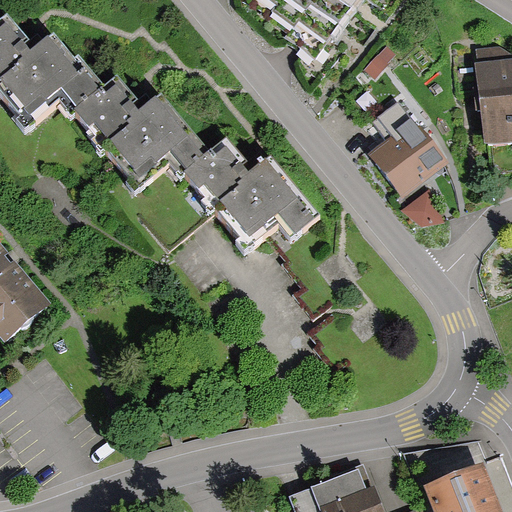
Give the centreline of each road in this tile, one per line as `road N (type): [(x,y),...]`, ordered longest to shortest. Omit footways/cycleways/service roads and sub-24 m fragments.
road 1 (residential): [(67,509),(213,461),(411,425),(459,386)]
road 2 (residential): [(199,0),(435,281)]
